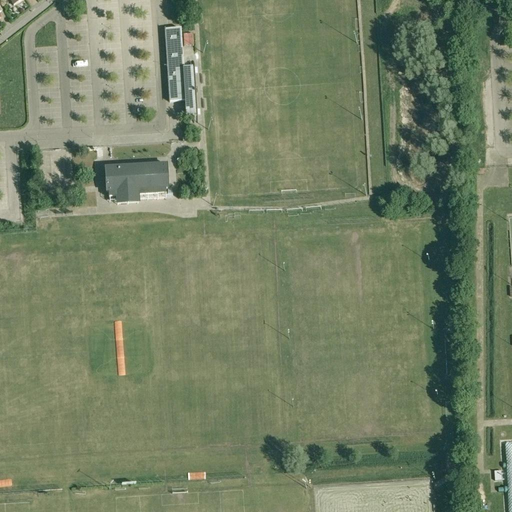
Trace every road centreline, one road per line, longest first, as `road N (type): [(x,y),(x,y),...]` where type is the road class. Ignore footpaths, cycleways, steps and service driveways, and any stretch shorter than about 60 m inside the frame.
road 1 (unclassified): [(0,137),(34,134),(29,31),(69,0)]
road 2 (unclassified): [(509,20),(495,38),(500,144),(511,153)]
